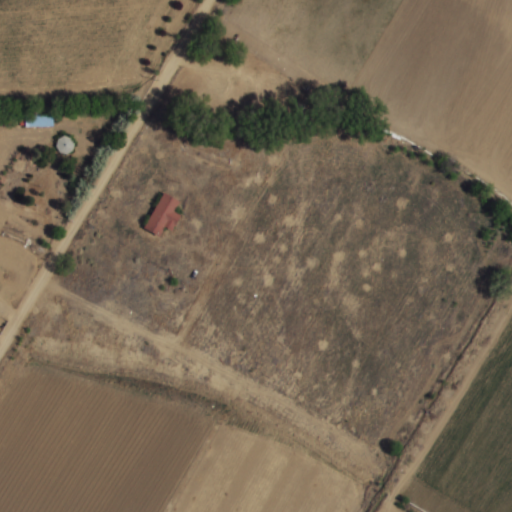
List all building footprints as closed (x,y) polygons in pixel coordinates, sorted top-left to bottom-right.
[(251,115),(265,76),(255,73),(241,112),(251,115)] [(53,126),(53,115),(24,115),(24,126),(53,126)] [(73,139),(59,135),(55,151),(70,154),(73,139)] [(0,189),(0,195),(11,200),(32,154),(20,148),(0,189)] [(173,211),(179,200),(162,191),(143,228),(159,236),(164,226),(172,230),(180,215),(173,211)]
